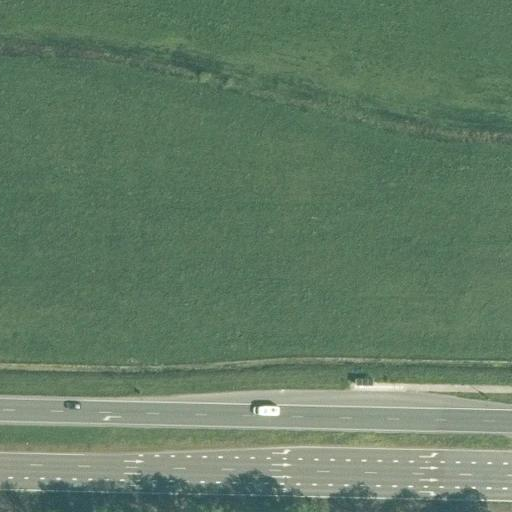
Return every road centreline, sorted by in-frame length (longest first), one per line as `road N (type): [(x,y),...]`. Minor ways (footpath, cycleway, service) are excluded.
road 1 (primary): [(0,465),(511,477)]
road 2 (primary): [(511,422),(0,411)]
